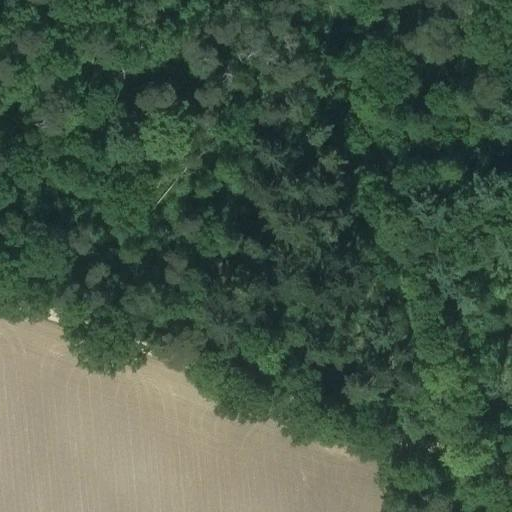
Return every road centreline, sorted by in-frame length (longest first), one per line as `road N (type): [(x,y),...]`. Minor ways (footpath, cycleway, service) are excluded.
road 1 (track): [(0,294),(461,454)]
road 2 (track): [(396,245),(328,0)]
road 3 (track): [(461,454),(396,245)]
road 4 (track): [(483,0),(373,156)]
road 5 (track): [(396,245),(511,202)]
